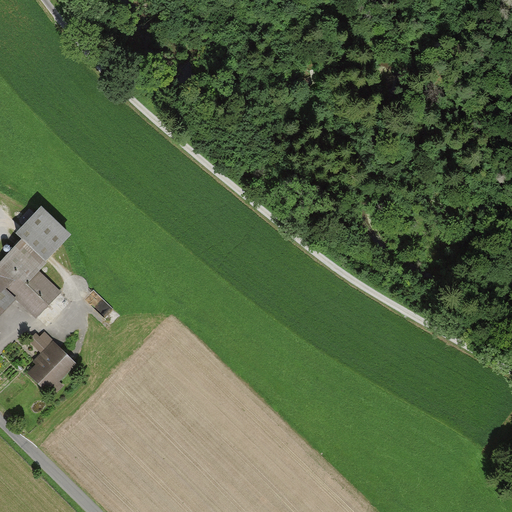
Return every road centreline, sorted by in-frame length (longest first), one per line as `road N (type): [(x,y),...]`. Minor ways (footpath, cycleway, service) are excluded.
road 1 (track): [(511,366),(342,274),(96,58),(50,3)]
road 2 (unclassified): [(95,511),(0,416)]
